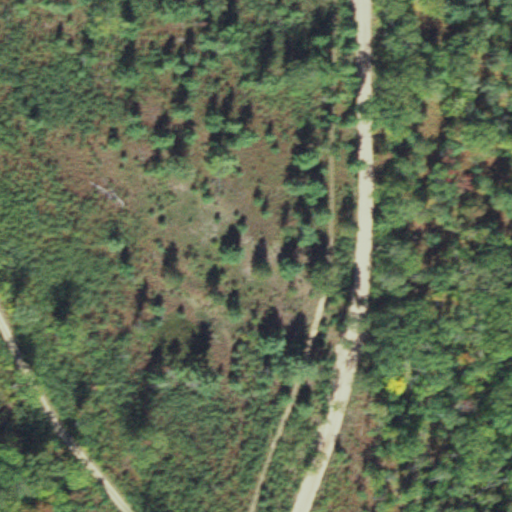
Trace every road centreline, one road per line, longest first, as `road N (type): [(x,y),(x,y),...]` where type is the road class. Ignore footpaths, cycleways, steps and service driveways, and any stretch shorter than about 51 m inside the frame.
road 1 (residential): [(302,511),(336,422),(361,316),(365,0)]
road 2 (track): [(125,511),(0,320)]
